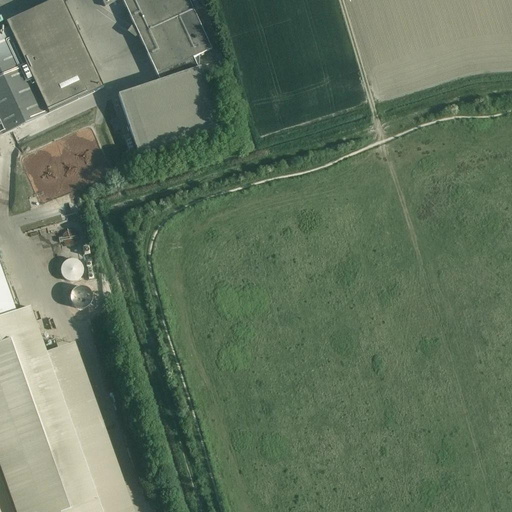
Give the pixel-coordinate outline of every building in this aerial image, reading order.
[(61,0),(55,0),(5,24),(7,29),(47,115),(103,89),(61,0)] [(121,0),(157,76),(212,50),(188,0),(121,0)] [(0,157),(1,158),(0,156),(0,136),(47,115),(7,29),(0,32),(0,157)] [(200,68),(118,96),(140,161),(221,133),(200,68)] [(120,130),(116,119),(110,121),(114,132),(120,130)] [(83,275),(84,273),(83,269),(81,265),(79,263),(77,262),(73,261),(71,261),(68,262),(65,264),(63,266),(62,268),(61,270),(61,272),(62,276),(63,278),(64,280),(67,283),(70,284),(72,284),(74,284),(77,283),(79,282),(80,281),(83,277),(83,275)] [(0,268),(0,318),(15,313),(0,268)] [(54,289),(59,277),(49,272),(43,283),(54,289)] [(101,511),(46,353),(30,308),(15,313),(0,318),(0,468),(15,511),(101,511)]
